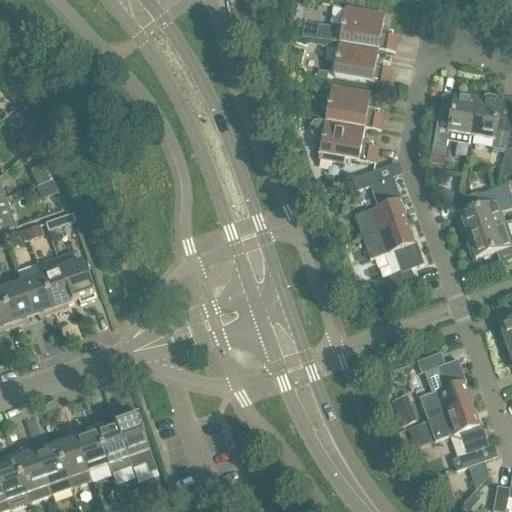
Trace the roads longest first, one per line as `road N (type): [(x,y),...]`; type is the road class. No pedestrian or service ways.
road 1 (residential): [(511,428),(407,164),(419,78),(437,57)]
road 2 (tertiary): [(116,10),(191,132),(252,296)]
road 3 (tertiary): [(280,287),(218,115),(147,0)]
road 4 (tertiary): [(263,323),(304,433),(341,469)]
road 5 (tertiary): [(341,469),(290,315)]
road 6 (residential): [(118,357),(217,340),(263,323)]
road 7 (residential): [(252,296),(171,325),(118,357)]
road 8 (residential): [(0,401),(118,357)]
